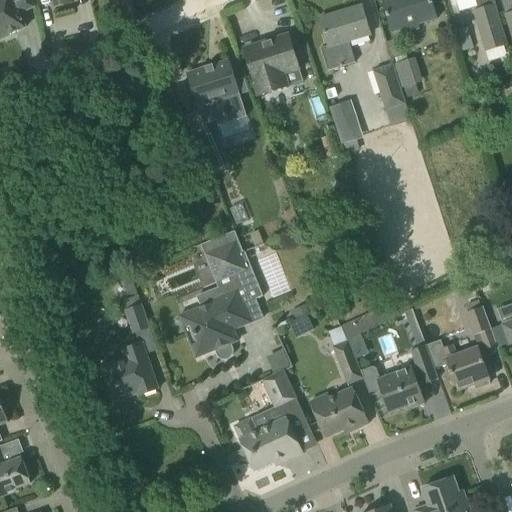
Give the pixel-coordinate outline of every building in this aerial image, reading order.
[(19,15),(34,7),(32,0),(0,0),(0,40),(25,29),(19,15)] [(417,26),(438,20),(431,0),(383,0),(382,0),(392,34),(401,31),(402,35),(419,30),(417,26)] [(473,0),(476,9),(471,11),(484,53),(507,46),(493,0),(473,0)] [(329,47),(321,50),(328,71),(354,63),(348,44),(371,36),(361,6),(320,20),(329,47)] [(454,32),(461,52),(474,48),(467,28),(454,32)] [(244,53),(259,98),(303,84),(288,38),(244,53)] [(395,39),(386,42),(391,58),(401,55),(395,39)] [(246,117),(238,93),(239,93),(229,61),(187,75),(197,107),(203,125),(217,121),(218,126),(246,117)] [(393,65),(401,89),(414,85),(407,61),(393,65)] [(371,71),(384,112),(405,105),(392,65),(371,71)] [(511,72),(503,78),(507,86),(509,85),(511,89),(511,72)] [(487,99),(486,98),(497,94),(491,78),(470,84),(479,111),(491,108),(488,99),(487,99)] [(320,140),(327,159),(342,154),(332,127),(324,130),(326,138),(320,140)] [(224,167),(210,134),(195,140),(209,174),(224,167)] [(350,176),(341,179),(343,187),(353,183),(350,176)] [(273,229),(289,223),(271,178),(255,184),(273,229)] [(425,222),(425,245),(446,245),(446,222),(425,222)] [(1,229),(0,228),(0,250),(8,248),(4,227),(1,229)] [(231,344),(238,341),(233,331),(251,323),(244,305),(262,297),(243,252),(242,252),(234,232),(200,246),(217,288),(195,297),(198,306),(178,315),(196,359),(214,351),(216,356),(217,356),(218,358),(222,360),(223,358),(230,355),(232,356),(233,352),(232,349),(233,349),(231,344)] [(123,282),(127,297),(136,294),(132,279),(123,282)] [(393,302),(340,327),(346,342),(348,341),(399,316),(393,302)] [(305,304),(291,311),(295,320),(309,313),(305,304)] [(123,311),(131,335),(149,329),(141,305),(123,311)] [(472,337),(491,330),(482,307),(464,314),(472,337)] [(363,379),(368,393),(379,389),(388,414),(417,403),(418,406),(424,404),(417,384),(421,382),(422,386),(438,380),(434,369),(426,346),(421,334),(420,334),(411,310),(404,313),(417,348),(409,351),(414,367),(411,368),(411,367),(379,378),(376,369),(372,367),(360,372),(363,379)] [(491,330),(498,350),(511,345),(511,320),(501,324),(502,326),(491,330)] [(347,386),(363,379),(360,372),(348,341),(346,342),(340,327),(328,333),(333,346),(331,347),(347,386)] [(440,341),(426,346),(434,369),(447,364),(457,392),(474,386),(476,390),(490,385),(488,381),(489,380),(481,357),(477,347),(457,355),(453,345),(443,349),(440,341)] [(125,359),(101,368),(107,385),(103,386),(108,399),(111,398),(113,402),(137,394),(138,397),(157,390),(142,344),(122,350),(125,359)] [(309,402),(317,420),(326,439),(349,428),(352,432),(369,424),(352,388),(329,398),(327,394),(309,402)] [(246,456),(254,472),(283,458),(285,462),(303,454),(294,435),(309,428),(298,404),(282,411),(286,418),(256,432),(250,420),(234,427),(240,440),(239,440),(243,450),(246,456)] [(246,456),(243,450),(225,458),(228,465),(246,456)] [(0,497),(16,492),(15,489),(30,484),(29,480),(31,479),(27,468),(25,469),(21,459),(4,465),(0,453),(0,497)] [(464,511),(469,511),(462,492),(458,494),(453,479),(422,489),(428,506),(414,511),(413,511),(464,511)]
